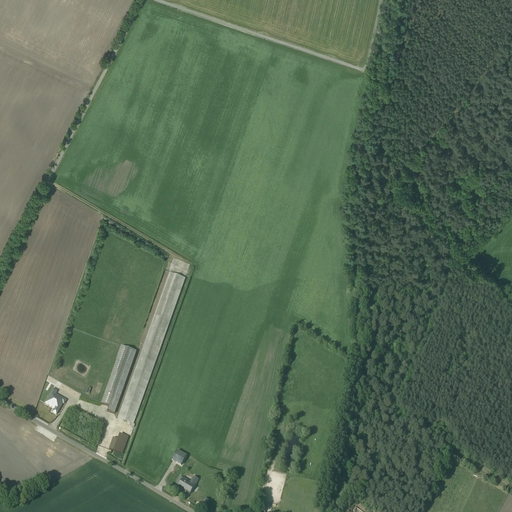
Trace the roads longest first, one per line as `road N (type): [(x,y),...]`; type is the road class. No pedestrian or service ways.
road 1 (unclassified): [(0,269),(142,0)]
road 2 (unclassified): [(191,511),(0,400)]
road 3 (unclassified): [(158,0),(365,70)]
road 4 (track): [(388,178),(462,101),(511,27)]
road 5 (track): [(46,181),(175,254)]
road 6 (track): [(365,70),(390,89),(388,178)]
